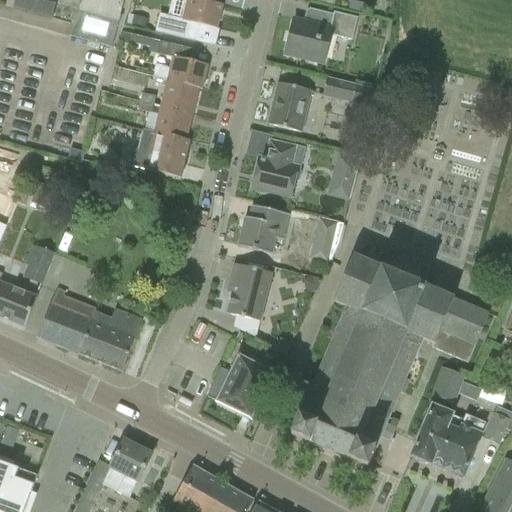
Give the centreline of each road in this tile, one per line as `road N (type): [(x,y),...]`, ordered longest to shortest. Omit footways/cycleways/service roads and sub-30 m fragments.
road 1 (residential): [(135,413),(192,295),(266,0)]
road 2 (secondary): [(135,413),(0,348)]
road 3 (secondary): [(316,511),(191,443)]
